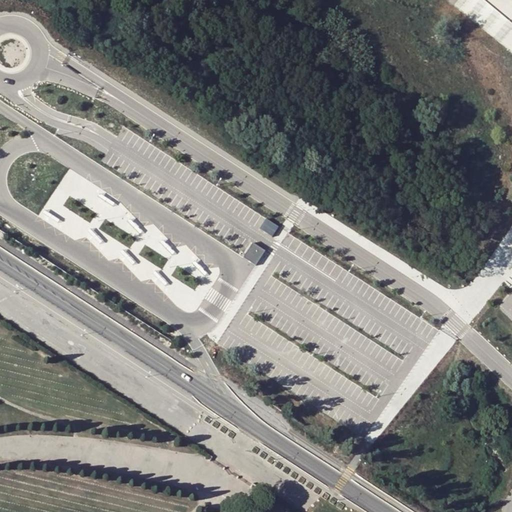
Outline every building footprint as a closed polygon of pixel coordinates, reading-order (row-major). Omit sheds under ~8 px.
[(102,194),(101,197),(116,206),(118,204),(102,194)] [(47,210),(46,213),(61,222),(62,219),(47,210)] [(267,218),(261,228),(273,236),(280,226),(267,218)] [(133,219),(130,222),(142,235),(145,232),(133,219)] [(93,229),(91,232),(103,245),(105,242),(93,229)] [(165,240),(163,243),(175,256),(177,253),(165,240)] [(265,252),(253,244),(247,253),(243,259),(256,267),(265,252)] [(126,250),(123,253),(135,266),(138,263),(126,250)] [(198,261),(195,264),(207,277),(210,274),(198,261)] [(158,271),(155,273),(167,286),(170,284),(158,271)] [(328,366),(321,379),(334,387),(341,374),(328,366)] [(306,396),(318,403),(325,391),(314,384),(306,396)] [(338,413),(350,419),(355,410),(343,404),(338,413)] [(487,409),(491,414),(496,411),(492,405),(487,409)]
